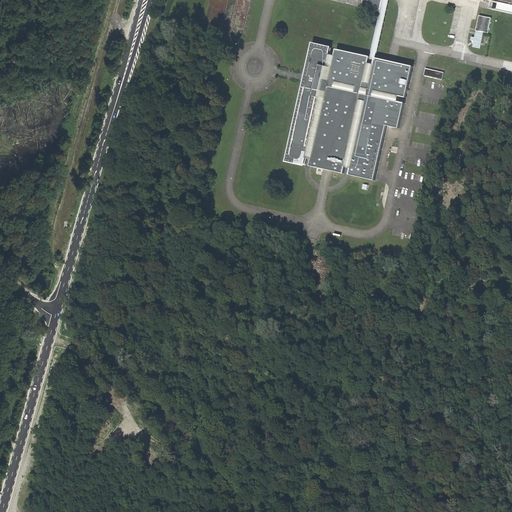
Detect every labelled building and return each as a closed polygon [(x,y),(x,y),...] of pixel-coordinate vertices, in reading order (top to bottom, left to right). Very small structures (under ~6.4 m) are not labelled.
[(362,0),(361,7),(379,11),(381,0),(362,0)] [(373,51),(377,52),(382,28),(378,27),(373,51)] [(472,46),(480,48),(482,36),(475,34),(474,37),(471,36),(470,40),(473,41),(472,46)] [(348,174),(374,180),(387,125),(398,128),(404,102),(398,101),(399,95),(406,97),(413,66),(375,58),(373,64),(368,62),(370,57),(335,49),(334,55),(329,54),(331,48),(312,43),(308,61),(307,62),(305,68),(306,69),(302,85),(301,86),(299,92),(300,93),(296,110),(294,116),(295,117),(291,134),(290,135),(289,141),(290,142),(285,160),(305,165),(306,157),(311,159),(310,166),(343,173),(345,166),(350,168),(348,174)] [(424,75),(442,80),(443,73),(425,68),(424,75)]
